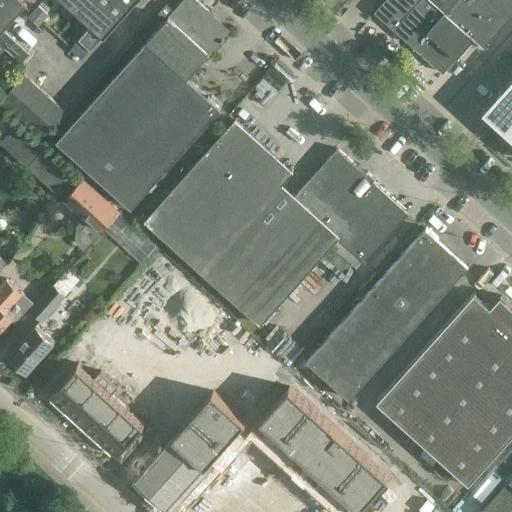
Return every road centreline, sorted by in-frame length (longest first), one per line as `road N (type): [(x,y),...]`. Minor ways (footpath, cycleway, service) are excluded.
road 1 (tertiary): [(511,218),(268,0)]
road 2 (residential): [(122,511),(0,402)]
